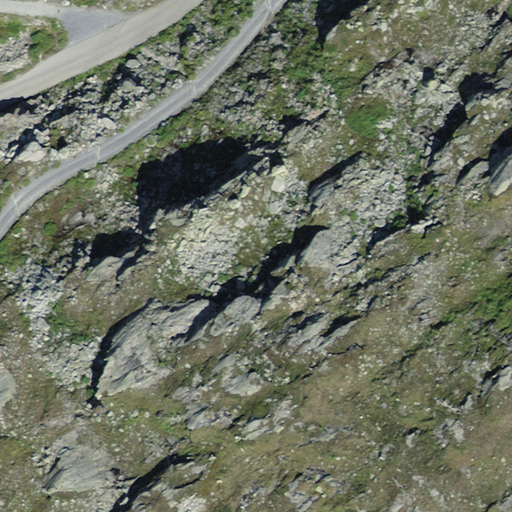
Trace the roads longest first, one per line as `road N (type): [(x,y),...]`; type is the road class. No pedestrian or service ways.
road 1 (track): [(274,0),(177,102),(22,199),(0,224)]
road 2 (unclassified): [(0,94),(184,0)]
road 3 (track): [(110,43),(87,19),(0,5)]
